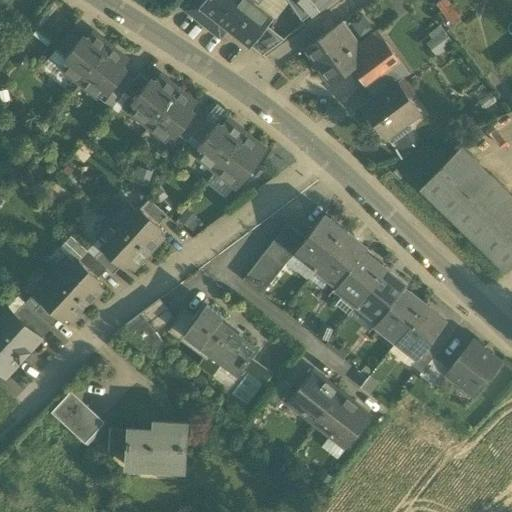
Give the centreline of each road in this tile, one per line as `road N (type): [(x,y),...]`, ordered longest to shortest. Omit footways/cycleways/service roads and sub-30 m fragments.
road 1 (residential): [(326,160),(116,309),(35,397)]
road 2 (residential): [(511,333),(326,160)]
road 3 (residential): [(237,93),(93,0)]
road 4 (residential): [(237,93),(356,0)]
